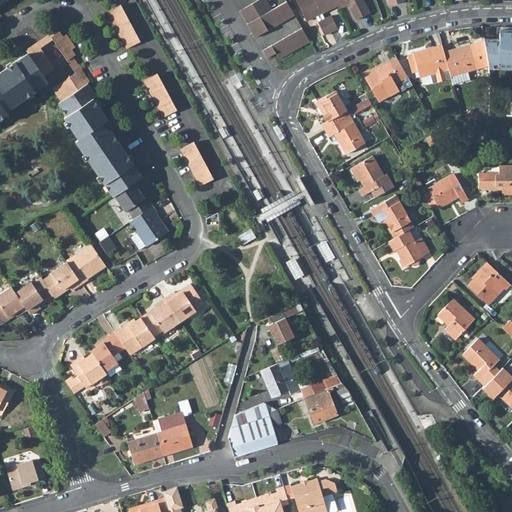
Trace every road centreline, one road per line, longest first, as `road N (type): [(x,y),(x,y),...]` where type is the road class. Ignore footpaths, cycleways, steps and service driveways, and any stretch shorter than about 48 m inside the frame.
road 1 (residential): [(31,356),(44,339),(186,254),(194,216),(88,18),(72,6),(41,6),(0,34)]
road 2 (residential): [(285,109),(297,76),(384,33),(465,13),(511,14)]
road 3 (residential): [(401,323),(285,109)]
road 4 (residential): [(213,467),(314,450),(372,464),(403,509)]
road 5 (residential): [(511,466),(401,323)]
road 6 (residential): [(31,356),(85,495)]
road 7 (residential): [(252,327),(213,467)]
road 8 (residential): [(85,495),(213,467)]
